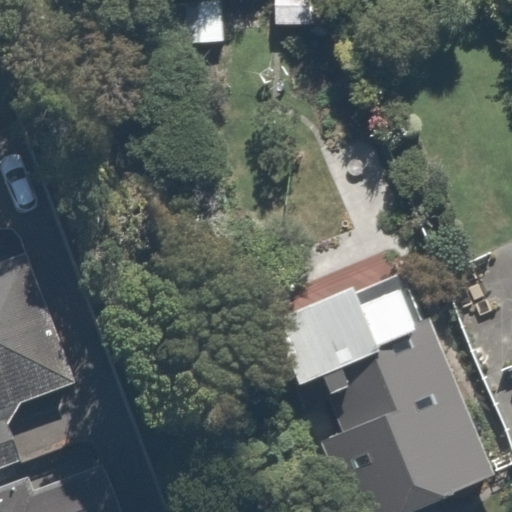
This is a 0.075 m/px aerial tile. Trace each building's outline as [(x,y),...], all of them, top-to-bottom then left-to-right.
[(0,268),(52,254),(0,62),(0,268)] [(424,212),(381,138),(312,178),(355,252),(424,212)] [(52,258),(0,273),(0,425),(95,397),(52,258)] [(474,511),(507,496),(409,295),(288,355),(365,511),(474,511)] [(146,511),(132,465),(0,505),(0,511),(146,511)]
